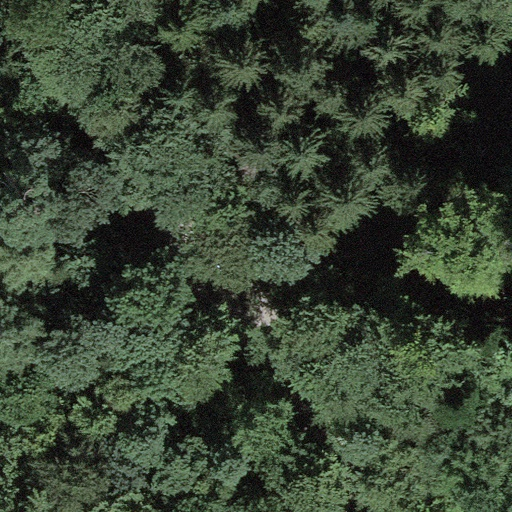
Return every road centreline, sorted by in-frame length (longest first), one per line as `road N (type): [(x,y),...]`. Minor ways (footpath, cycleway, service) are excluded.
road 1 (track): [(356,511),(217,308),(211,273),(28,0)]
road 2 (track): [(511,152),(211,273)]
